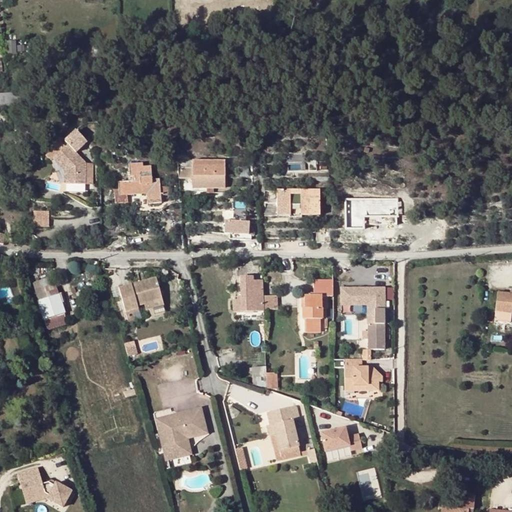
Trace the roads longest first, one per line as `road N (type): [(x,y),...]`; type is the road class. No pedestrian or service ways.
road 1 (unclassified): [(0,249),(401,256),(511,249)]
road 2 (track): [(404,458),(401,256)]
